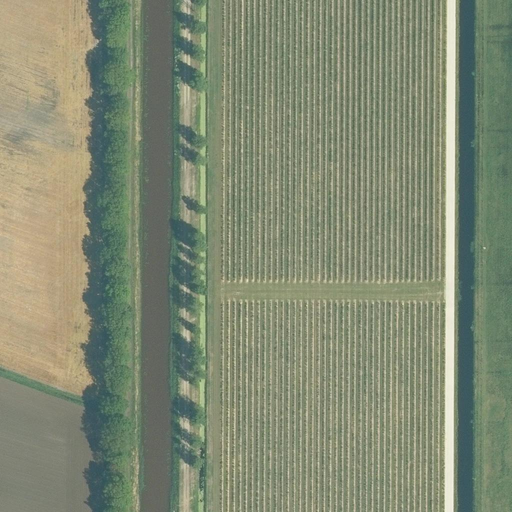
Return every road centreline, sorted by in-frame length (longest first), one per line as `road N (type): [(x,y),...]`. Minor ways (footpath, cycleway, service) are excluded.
road 1 (track): [(126,0),(129,511)]
road 2 (track): [(186,511),(188,0)]
road 3 (unknown): [(452,0),(451,511)]
